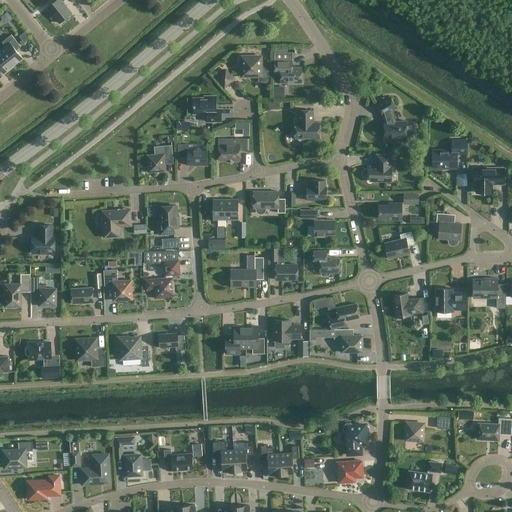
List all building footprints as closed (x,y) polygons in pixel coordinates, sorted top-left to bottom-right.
[(64,0),(54,0),(55,1),(47,7),(59,23),(72,13),(62,1),(64,0)] [(24,42),(29,38),(24,32),(19,36),(24,42)] [(5,46),(0,50),(13,66),(23,58),(16,50),(21,46),(11,34),(2,42),(5,46)] [(0,50),(0,68),(4,73),(13,66),(0,50)] [(280,83),(302,83),(301,67),(293,67),(293,61),(287,61),(287,52),(274,52),(274,73),(280,73),(280,83)] [(241,56),(241,76),(258,76),(270,76),(270,66),(268,64),(261,64),(261,56),(241,56)] [(215,77),(224,88),(235,78),(226,68),(215,77)] [(282,98),(282,88),(273,88),(273,98),(282,98)] [(216,109),(216,96),(205,96),(205,97),(193,97),(193,114),(207,114),(207,122),(221,122),(221,109),(216,109)] [(406,121),(396,121),(393,109),(396,107),(390,97),(376,105),(382,115),(384,114),(386,121),(384,121),(384,139),(397,139),(397,140),(406,140),(406,134),(411,134),(413,133),(412,127),(411,125),(406,125),(406,121)] [(265,110),(274,108),(272,101),(264,103),(265,110)] [(313,122),(313,110),(298,110),(298,122),(295,122),(295,138),(297,138),(299,140),(303,140),(305,138),(319,138),(319,122),(313,122)] [(431,121),(437,118),(434,111),(428,114),(431,121)] [(248,150),(248,138),(235,138),(235,144),(219,144),(219,160),(240,160),(240,150),(248,150)] [(467,154),(467,140),(452,140),(452,150),(432,150),(433,167),(448,167),(448,168),(457,168),(457,154),(467,154)] [(199,164),(199,166),(207,166),(207,150),(188,150),(188,144),(178,144),(178,157),(188,157),(188,164),(199,164)] [(173,159),(172,145),(154,146),(155,154),(147,155),(148,172),(166,171),(164,159),(173,159)] [(391,155),(376,154),(376,162),(377,162),(377,166),(370,166),(369,181),(392,181),(392,167),(391,167),(391,155)] [(474,168),(474,183),(477,183),(477,192),(491,192),(491,183),(504,183),(504,168),(474,168)] [(307,197),(307,200),(326,200),(326,201),(326,186),(325,186),(325,180),(311,180),(312,180),(312,186),(307,186),(307,189),(305,191),(305,195),(307,197)] [(254,191),(253,208),(256,208),(256,209),(256,210),(256,211),(257,212),(258,213),(259,213),(260,213),(261,213),(262,213),(263,213),(264,212),(265,211),(266,210),(266,209),(266,208),(278,208),(278,213),(285,213),(285,199),(278,199),(278,191),(254,191)] [(287,192),(287,205),(296,205),(296,191),(287,192)] [(404,194),(404,203),(418,203),(418,194),(404,194)] [(225,226),(225,220),(225,199),(213,199),(213,220),(218,220),(218,226),(225,226)] [(225,199),(225,220),(238,220),(238,199),(225,199)] [(402,220),(402,203),(389,203),(389,205),(379,205),(379,218),(389,218),(389,220),(402,220)] [(160,235),(174,234),(174,228),(179,227),(179,219),(177,219),(176,205),(160,207),(161,228),(159,228),(160,235)] [(102,211),(104,237),(121,236),(120,226),(131,225),(130,209),(102,211)] [(300,218),(317,218),(317,209),(300,209),(300,218)] [(450,222),(451,220),(451,214),(437,213),(436,222),(439,222),(438,238),(449,239),(449,242),(450,244),(453,245),(455,244),(457,242),(457,240),(460,240),(461,223),(450,222)] [(314,220),(314,237),(327,237),(327,234),(335,234),(335,220),(314,220)] [(134,225),(134,233),(146,233),(146,224),(134,225)] [(52,237),(52,225),(39,225),(39,237),(32,237),(32,252),(54,252),(54,237),(52,237)] [(385,243),(388,258),(409,253),(407,245),(414,243),(411,231),(400,234),(401,239),(385,243)] [(153,237),(153,246),(165,246),(164,236),(153,237)] [(179,237),(168,238),(169,247),(179,246),(179,237)] [(217,241),(209,241),(209,249),(224,249),(224,239),(217,239),(217,241)] [(278,261),(278,248),(270,248),(269,261),(278,261)] [(164,263),(164,261),(178,259),(177,251),(167,251),(164,251),(144,251),(144,263),(164,263)] [(326,258),(326,251),(313,251),(313,263),(320,263),(320,271),(339,271),(339,258),(326,258)] [(263,279),(263,257),(254,257),(255,269),(232,270),(232,286),(255,286),(255,279),(263,279)] [(173,277),(172,277),(172,275),(180,274),(179,259),(178,259),(164,261),(164,263),(164,276),(165,276),(166,278),(146,280),(147,291),(154,290),(155,298),(164,298),(164,296),(174,296),(173,277)] [(298,279),(298,265),(275,265),(275,279),(298,279)] [(117,281),(117,269),(103,270),(104,286),(113,286),(113,300),(132,299),(131,280),(117,281)] [(93,274),(94,287),(103,287),(102,273),(93,274)] [(4,307),(21,307),(21,292),(30,292),(30,274),(20,274),(20,284),(4,284),(4,295),(3,295),(1,296),(0,297),(0,296),(0,302),(0,303),(2,304),(3,304),(4,304),(4,307)] [(39,291),(39,306),(56,306),(56,288),(46,288),(46,284),(39,284),(39,277),(31,277),(31,291),(39,291)] [(497,278),(487,278),(487,279),(473,279),(473,298),(496,298),(496,308),(506,308),(506,284),(497,284),(497,278)] [(93,302),(92,287),(71,288),(72,303),(93,302)] [(452,288),(436,288),(436,311),(452,311),(452,309),(466,309),(466,292),(452,292),(452,288)] [(422,312),(420,298),(408,299),(407,293),(392,295),(395,317),(410,315),(410,314),(422,312)] [(336,308),(337,312),(329,313),(328,315),(331,328),(346,325),(345,320),(359,317),(356,303),(336,308)] [(290,325),(290,320),(274,320),(274,340),(290,340),(290,338),(301,338),(301,325),(290,325)] [(234,326),(234,336),(225,336),(225,354),(240,353),(240,348),(246,348),(246,328),(240,328),(240,326),(234,326)] [(246,328),(246,348),(252,348),(252,353),(264,353),(264,338),(258,338),(258,326),(252,326),(252,327),(246,328)] [(349,335),(349,329),(334,329),(334,339),(341,339),(341,352),(363,352),(363,335),(349,335)] [(178,346),(177,333),(159,334),(160,347),(178,346)] [(129,338),(129,336),(118,337),(119,348),(120,348),(121,358),(140,357),(141,366),(149,366),(148,350),(140,350),(139,337),(129,338)] [(97,352),(96,338),(76,339),(77,359),(91,359),(91,367),(105,366),(105,352),(97,352)] [(480,350),(480,340),(469,340),(469,350),(480,350)] [(52,366),(50,342),(28,343),(28,348),(27,348),(26,349),(26,354),(27,355),(29,355),(29,359),(44,359),(44,367),(52,366)] [(433,349),(433,357),(443,357),(443,349),(433,349)] [(184,350),(176,350),(176,363),(185,363),(184,350)] [(0,371),(9,371),(8,356),(0,356),(0,371)] [(45,377),(60,376),(59,367),(44,368),(45,377)] [(437,428),(450,428),(450,416),(437,416),(437,428)] [(499,434),(511,435),(511,421),(511,418),(499,418),(499,424),(478,423),(478,424),(475,424),(475,430),(478,431),(477,439),(498,440),(499,434)] [(346,422),(343,426),(343,429),(346,432),(348,454),(361,453),(360,444),(366,444),(366,432),(367,432),(369,430),(369,427),(367,425),(365,425),(365,424),(353,425),(350,422),(346,422)] [(406,422),(405,439),(423,440),(424,423),(406,422)] [(152,442),(156,438),(151,433),(147,437),(152,442)] [(123,446),(123,445),(123,437),(115,437),(116,459),(122,458),(122,446),(123,446)] [(79,438),(70,439),(70,451),(80,451),(79,438)] [(32,450),(32,441),(17,442),(18,442),(18,449),(3,450),(4,468),(26,466),(25,450),(32,449),(32,450)] [(47,441),(37,442),(37,450),(48,449),(47,441)] [(228,472),(235,471),(233,450),(227,450),(226,441),(212,442),(213,456),(221,456),(222,471),(227,471),(228,472)] [(233,450),(235,471),(242,471),(242,470),(247,470),(246,454),(252,454),(251,442),(245,442),(245,449),(233,450)] [(274,475),(281,475),(280,454),(273,454),(273,447),(267,447),(267,445),(261,445),(262,460),(268,459),(269,475),(274,475)] [(280,454),(281,475),(288,474),(293,473),(292,458),(298,458),(298,445),(292,446),(292,453),(280,454)] [(171,462),(172,471),(193,469),(192,466),(195,466),(195,459),(192,459),(191,453),(171,455),(171,449),(164,450),(165,462),(171,462)] [(71,452),(71,466),(80,465),(79,451),(71,452)] [(110,483),(108,454),(92,455),(93,468),(81,468),(82,484),(96,483),(96,482),(109,481),(109,483),(110,483)] [(140,454),(124,455),(126,475),(142,474),(141,469),(151,469),(151,458),(141,458),(140,454)] [(304,467),(314,467),(314,459),(304,459),(304,467)] [(337,462),(338,482),(355,481),(355,477),(363,477),(361,460),(337,462)] [(406,488),(430,492),(433,471),(441,473),(442,463),(429,461),(427,473),(408,470),(406,488)] [(457,474),(458,466),(445,464),(444,473),(457,474)] [(60,494),(59,475),(49,476),(49,480),(27,481),(28,499),(40,498),(40,495),(60,494)]
